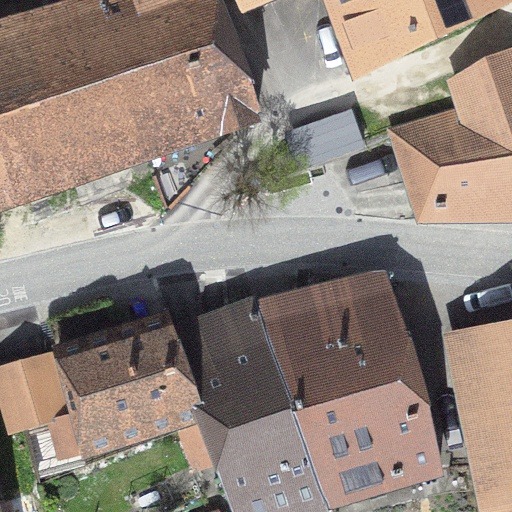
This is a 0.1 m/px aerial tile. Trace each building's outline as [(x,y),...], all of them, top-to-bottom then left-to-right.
[(96,0),(90,0),(0,30),(0,201),(143,152),(96,0)] [(96,0),(143,152),(257,113),(235,43),(214,0),(96,0)] [(333,0),(358,64),(431,28),(420,0),(333,0)] [(420,0),(431,28),(489,0),(420,0)] [(422,213),(451,209),(511,208),(511,53),(486,62),(454,81),(464,112),(397,135),(422,213)] [(362,145),(350,111),(293,131),(305,165),(362,145)] [(438,468),(384,278),(260,312),(328,511),(333,510),(331,500),(438,468)] [(106,306),(50,322),(72,414),(23,428),(33,463),(197,413),(173,338),(165,317),(164,320),(114,336),(106,306)] [(260,312),(173,338),(197,413),(200,423),(183,430),(197,468),(214,462),(233,511),(325,511),(328,511),(260,312)] [(493,511),(511,511),(511,321),(455,334),(493,511)] [(53,369),(25,376),(38,421),(65,413),(53,369)] [(0,395),(10,429),(38,421),(25,376),(0,382),(0,395)] [(0,500),(0,511),(36,511),(32,492),(0,500)]
